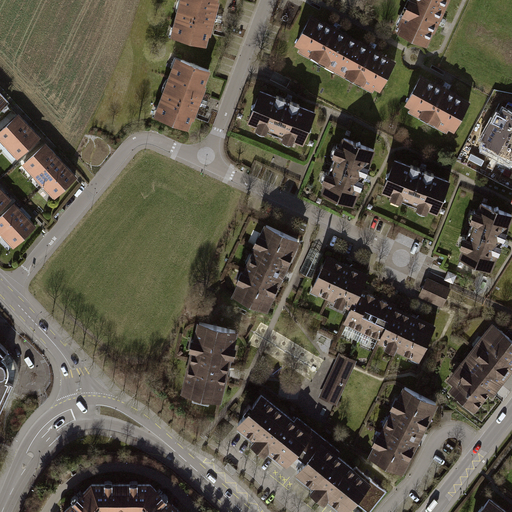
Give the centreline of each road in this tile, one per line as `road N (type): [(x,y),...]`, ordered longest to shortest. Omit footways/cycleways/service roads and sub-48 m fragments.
road 1 (residential): [(203,164),(156,140),(129,147),(8,293)]
road 2 (residential): [(401,257),(203,164)]
road 3 (secondary): [(82,408),(145,428),(243,511)]
road 4 (residential): [(265,0),(203,164)]
road 5 (residential): [(8,293),(67,360),(82,408)]
road 6 (secondary): [(2,511),(39,438),(82,408)]
road 7 (tertiary): [(432,511),(511,409)]
